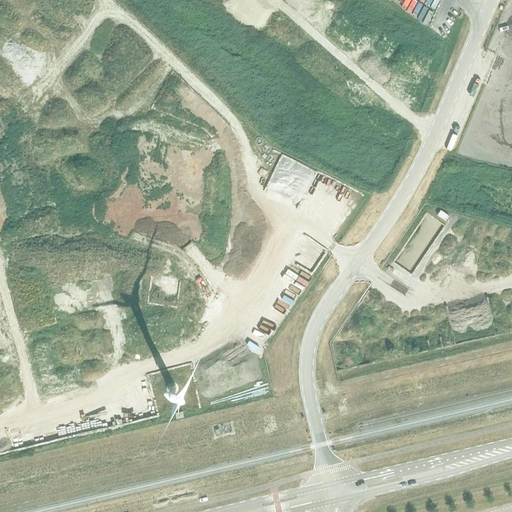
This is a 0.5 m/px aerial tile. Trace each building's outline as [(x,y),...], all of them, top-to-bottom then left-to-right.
[(418,0),(415,7),(425,11),(429,0),(428,0),(418,0)] [(445,221),(449,216),(441,210),(437,215),(445,221)] [(252,380),(252,388),(263,388),(263,379),(252,380)] [(169,387),(168,388),(168,389),(169,390),(169,391),(170,392),(171,392),(173,393),(174,392),(175,392),(176,391),(176,390),(177,389),(177,388),(176,387),(176,386),(175,385),(174,384),(173,384),(171,384),(170,385),(169,386),(169,387)] [(120,409),(115,420),(121,424),(126,412),(120,409)] [(94,416),(91,426),(97,428),(100,417),(94,416)] [(0,444),(2,447),(9,439),(5,434),(0,439),(0,444)]
